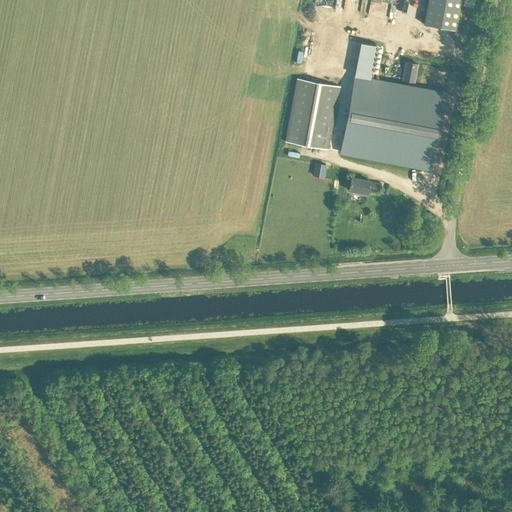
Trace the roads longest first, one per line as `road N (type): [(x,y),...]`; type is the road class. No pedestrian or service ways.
road 1 (primary): [(0,297),(447,266)]
road 2 (unclassified): [(447,266),(493,0)]
